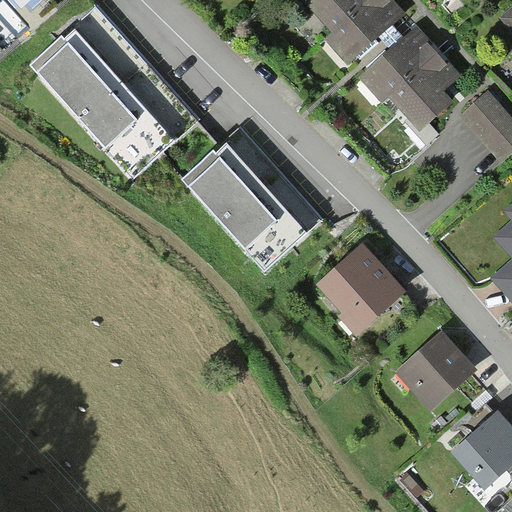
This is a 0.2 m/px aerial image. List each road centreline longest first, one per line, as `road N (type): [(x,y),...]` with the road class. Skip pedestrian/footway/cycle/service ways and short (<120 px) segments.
road 1 (track): [(0,125),(164,240),(257,334),(362,511)]
road 2 (residential): [(511,361),(423,257),(165,0)]
